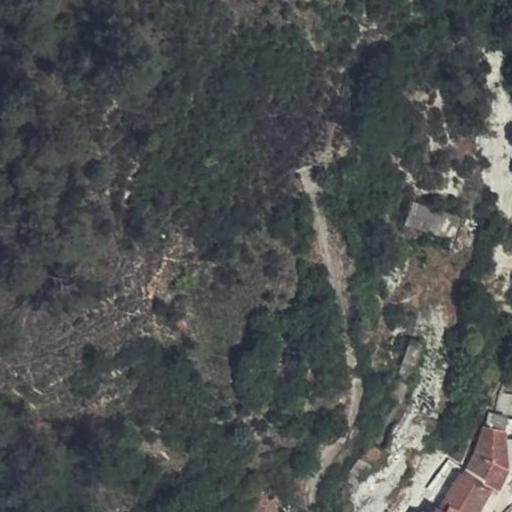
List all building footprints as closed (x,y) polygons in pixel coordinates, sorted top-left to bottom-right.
[(395,222),(405,224),(409,206),(399,203),(395,222)] [(405,227),(414,229),(443,236),(454,238),(460,216),(409,205),(409,206),(405,224),(405,227)] [(443,236),(414,229),(412,241),(440,248),(443,236)] [(411,331),(442,333),(443,305),(413,303),(411,331)] [(401,366),(412,371),(422,346),(410,341),(401,366)] [(406,386),(412,371),(401,366),(395,382),(406,386)] [(511,380),(511,381),(507,380),(499,418),(511,420),(511,380)] [(400,404),(406,386),(395,382),(390,398),(400,404)] [(369,447),(382,454),(386,457),(396,442),(393,439),(407,418),(396,410),(369,447)] [(493,417),(491,429),(506,432),(507,440),(511,439),(511,420),(499,418),(493,417)] [(491,429),(483,428),(477,452),(466,474),(500,491),(508,473),(508,468),(507,440),(506,432),(491,429)] [(358,487),(382,454),(369,447),(344,479),(358,487)] [(380,468),(389,477),(396,467),(386,460),(380,468)] [(479,511),(490,492),(461,477),(443,510),(439,509),(436,511),(479,511)] [(363,489),(358,487),(344,479),(341,478),(331,493),(350,507),(363,489)] [(243,504),(248,511),(287,511),(268,486),(243,504)]
